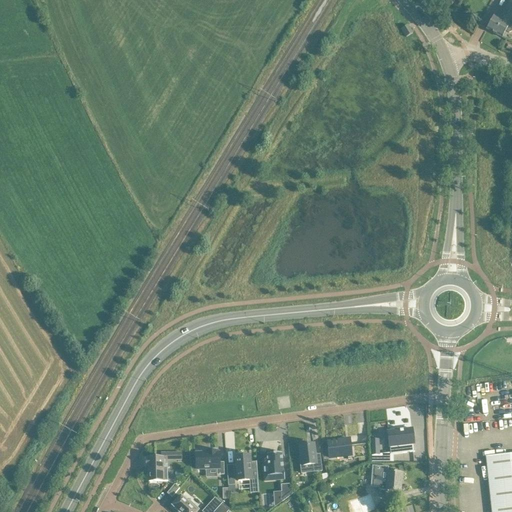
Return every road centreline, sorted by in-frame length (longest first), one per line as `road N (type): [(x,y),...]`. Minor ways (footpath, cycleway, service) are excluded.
road 1 (tertiary): [(65,511),(144,367),(178,336),(227,318),(375,305)]
road 2 (residential): [(444,396),(143,439),(107,501)]
road 3 (tertiary): [(455,214),(447,61)]
